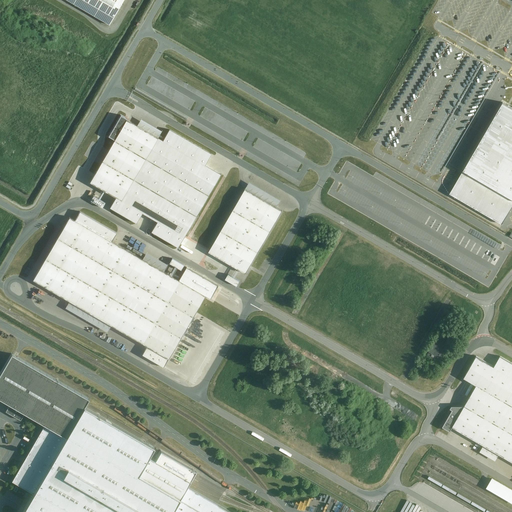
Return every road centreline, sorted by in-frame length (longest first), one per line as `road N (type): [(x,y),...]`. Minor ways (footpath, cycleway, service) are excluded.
road 1 (residential): [(195,397),(367,496),(386,490),(426,438),(511,484)]
road 2 (residential): [(252,300),(427,399),(475,343),(511,353)]
road 3 (residential): [(34,226),(66,206),(88,205),(252,300)]
road 4 (residential): [(511,273),(492,297),(470,296),(309,202)]
road 5 (residential): [(142,30),(343,146)]
road 6 (residential): [(140,103),(309,202)]
road 7 (residential): [(343,146),(511,244)]
road 8 (residential): [(195,397),(31,306)]
road 9 (residential): [(0,202),(22,214),(36,211),(110,86)]
